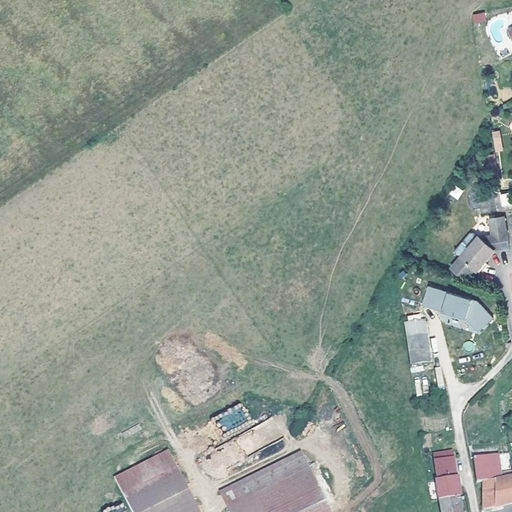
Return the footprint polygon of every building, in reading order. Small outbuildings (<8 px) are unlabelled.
[(473,23),(486,22),(485,13),(472,13),(473,23)] [(511,14),(499,22),(509,38),(511,38),(511,14)] [(500,130),(492,131),(495,152),(503,151),(500,130)] [(474,195),(485,193),(484,181),(472,182),(474,195)] [(454,186),(449,195),(458,200),(463,190),(454,186)] [(511,200),(510,192),(499,195),(503,207),(511,204),(511,200)] [(486,239),(501,237),(498,223),(471,227),(464,224),(449,240),(449,244),(453,249),(443,259),(451,265),(459,268),(466,260),(468,261),(486,239)] [(421,291),(417,309),(461,319),(474,331),(487,317),(471,301),(421,291)] [(417,328),(397,331),(401,357),(421,354),(417,328)] [(218,498),(221,503),(225,511),(243,511),(309,481),(290,442),(267,453),(255,459),(210,482),(218,498)] [(469,474),(487,473),(489,444),(487,444),(472,444),(472,445),(465,445),(469,474)] [(426,450),(431,492),(449,489),(450,489),(445,448),(426,450)] [(511,461),(503,462),(507,493),(511,491),(511,461)] [(507,493),(503,462),(496,463),(497,471),(487,473),(487,477),(483,478),(486,497),(507,493)] [(123,511),(161,511),(186,500),(168,464),(113,491),(123,511)] [(483,478),(479,480),(473,483),(474,498),(480,498),(486,497),(483,478)] [(324,511),(309,481),(243,511),(324,511)] [(431,492),(433,503),(434,511),(453,511),(450,494),(449,489),(431,492)] [(185,511),(190,509),(186,500),(161,511),(185,511)]
